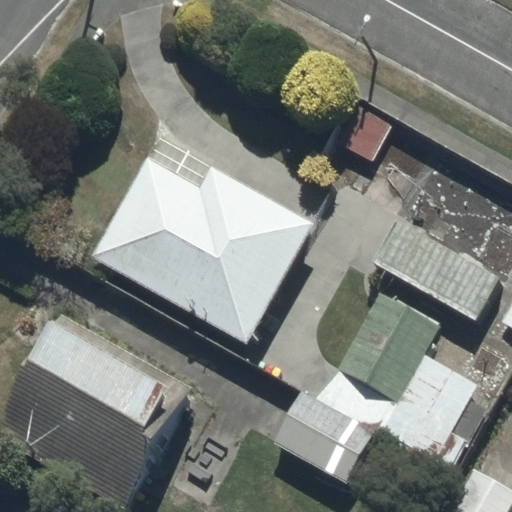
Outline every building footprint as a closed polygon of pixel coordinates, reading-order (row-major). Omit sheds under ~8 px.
[(360,97),(335,139),(374,162),(399,120),(360,97)] [(151,153),(94,254),(253,343),(322,220),(221,164),(209,186),(151,153)] [(400,218),(377,260),(482,320),(506,277),(400,218)] [(447,322),(381,289),(326,397),(442,458),(481,379),(431,354),(447,322)] [(181,382),(64,314),(0,423),(0,435),(125,508),(170,432),(157,424),(181,382)] [(414,450),(307,391),(278,445),(351,485),(355,476),(390,495),(414,450)] [(511,511),(511,485),(476,464),(448,511),(511,511)]
